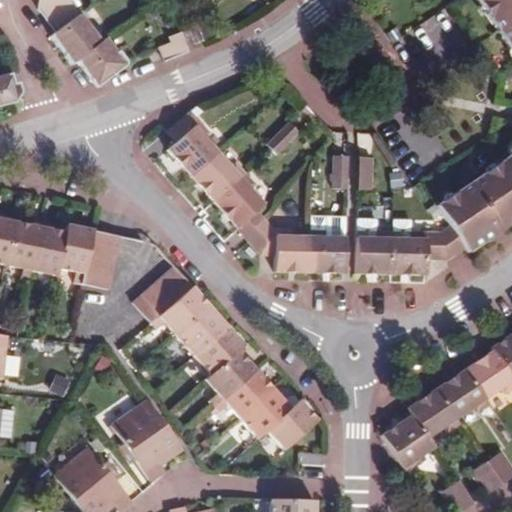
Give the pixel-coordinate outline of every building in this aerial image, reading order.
[(124,65),(119,59),(114,62),(101,46),(98,49),(67,9),(62,5),(63,0),(35,0),(34,10),(46,25),(54,37),(50,41),(64,60),(71,68),(76,65),(94,90),(123,73),(124,65)] [(511,0),(472,0),(511,62),(511,132),(502,146),(504,152),(431,202),(446,224),(463,248),(484,234),(511,214),(511,0)] [(165,40),(168,46),(157,49),(164,64),(190,54),(185,44),(205,37),(198,21),(182,27),(185,32),(165,40)] [(22,99),(19,88),(13,89),(11,83),(10,80),(0,81),(0,111),(16,107),(22,99)] [(187,113),(163,134),(171,143),(163,149),(187,178),(245,243),(259,232),(265,225),(258,217),(253,211),(260,205),(244,189),(250,185),(232,164),(226,168),(214,154),(199,136),(203,132),(187,113)] [(263,147),(266,153),(272,157),(294,135),(285,127),(263,147)] [(345,189),(345,159),(330,158),(329,189),(345,189)] [(368,158),(354,158),(354,188),(367,188),(368,158)] [(117,252),(119,239),(92,233),(64,229),(63,235),(14,225),(0,222),(0,268),(4,270),(23,274),(21,284),(27,285),(29,275),(54,281),(56,273),(76,278),(73,288),(80,290),(82,287),(108,292),(117,252)] [(463,248),(446,224),(436,231),(437,233),(445,259),(453,255),(463,248)] [(320,232),(307,232),(306,238),(285,238),(285,231),(259,232),(245,243),(257,258),(270,258),(271,274),(320,275),(343,275),(344,238),(320,238),(320,232)] [(425,260),(445,259),(437,233),(410,233),(410,240),(386,239),(386,232),(372,232),(372,238),(353,238),(352,272),(354,275),(374,276),(386,276),(408,276),(424,276),(425,260)] [(209,411),(216,417),(224,410),(237,423),(255,442),(265,433),(282,453),(316,424),(310,417),(299,404),(289,412),(279,400),(263,382),(255,372),(247,363),(238,353),(243,347),(234,338),(226,329),(218,320),(201,300),(171,267),(133,302),(157,331),(164,325),(191,358),(208,378),(203,382),(215,397),(207,405),(211,409),(209,411)] [(421,455),(433,448),(426,437),(441,427),(445,432),(459,424),(454,418),(470,407),(474,413),(486,405),(483,399),(499,387),(503,392),(511,385),(511,332),(507,335),(490,347),(492,350),(479,358),(462,369),(452,375),(424,394),(405,407),(410,415),(398,423),(379,435),(404,472),(423,461),(421,455)] [(57,398),(58,385),(48,384),(47,398),(57,398)] [(179,449),(143,399),(111,425),(150,479),(163,471),(159,464),(179,449)] [(0,438),(13,440),(15,411),(0,409),(0,438)] [(21,457),(31,458),(32,447),(22,446),(21,457)] [(87,449),(50,478),(80,511),(106,511),(114,506),(119,511),(131,501),(87,449)] [(511,471),(499,452),(485,463),(500,485),(511,476),(511,471)] [(500,485),(485,463),(471,471),(486,495),(500,485)] [(441,492),(452,511),(460,511),(471,505),(456,482),(441,492)] [(314,511),(315,503),(269,502),(268,511),(314,511)]
